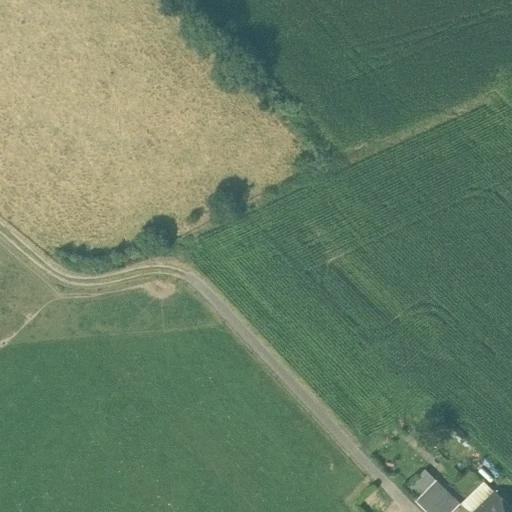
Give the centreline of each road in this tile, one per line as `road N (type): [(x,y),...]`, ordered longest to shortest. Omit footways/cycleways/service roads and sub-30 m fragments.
road 1 (residential): [(413,511),(191,277)]
road 2 (track): [(191,277),(157,269),(77,284),(0,227)]
